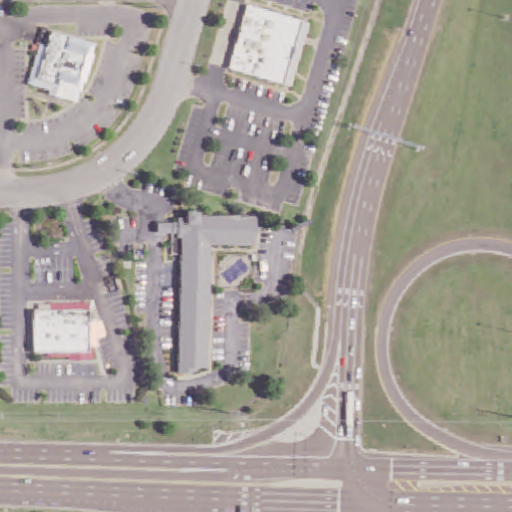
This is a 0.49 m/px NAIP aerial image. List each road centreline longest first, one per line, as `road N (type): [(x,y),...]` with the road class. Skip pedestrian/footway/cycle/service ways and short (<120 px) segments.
road 1 (motorway): [(431,0),(363,230),(355,335),(330,386),(297,423),(255,448),(208,462)]
road 2 (motorway): [(511,464),(413,419),(384,364),(388,313),(414,273),(453,250),(511,250)]
road 3 (primary): [(0,491),(354,505)]
road 4 (residential): [(0,194),(83,184),(136,148),(168,96),(196,0)]
road 5 (primary): [(511,470),(208,462)]
road 6 (primary): [(208,462),(0,456)]
road 7 (motorway): [(355,335),(354,505)]
road 8 (primary): [(354,505),(511,509)]
